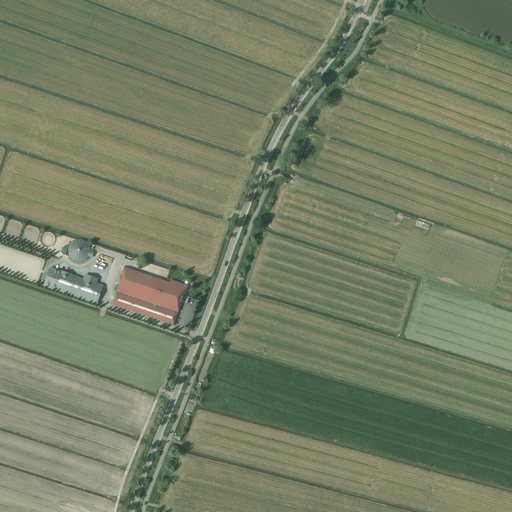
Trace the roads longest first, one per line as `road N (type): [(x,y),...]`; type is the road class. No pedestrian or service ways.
road 1 (tertiary): [(131,511),(266,156),(362,0)]
road 2 (track): [(266,156),(252,150),(269,115),(320,50),(346,0)]
road 3 (track): [(114,511),(180,342)]
